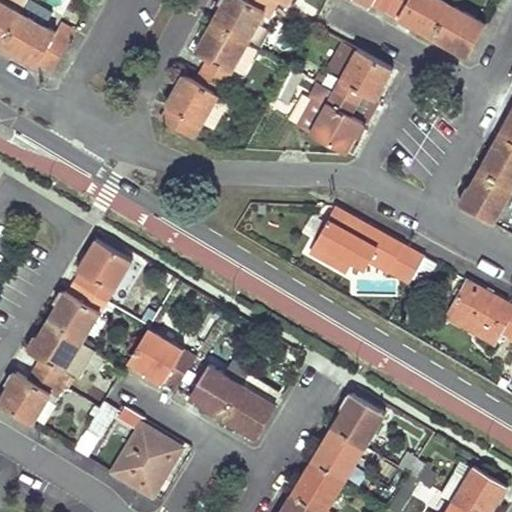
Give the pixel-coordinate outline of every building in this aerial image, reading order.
[(0,0),(0,45),(3,48),(21,15),(26,6),(27,3),(20,0),(0,0)] [(247,41),(269,0),(244,0),(243,0),(225,0),(213,23),(247,41)] [(373,0),(371,4),(385,12),(391,0),(373,0)] [(411,27),(421,32),(432,38),(451,5),(442,0),(391,0),(385,12),(398,20),(403,11),(416,18),(411,27)] [(451,5),(432,38),(446,46),(454,51),(459,42),(471,49),(485,24),(451,5)] [(21,15),(68,41),(74,31),(26,6),(21,15)] [(416,18),(403,11),(398,20),(403,22),(411,27),(416,18)] [(68,41),(21,15),(3,48),(24,59),(26,57),(32,60),(39,64),(40,62),(53,69),(68,41)] [(246,43),(247,41),(213,23),(197,53),(211,61),(204,73),(223,84),(232,69),(244,75),(258,50),(246,43)] [(459,42),(454,51),(466,57),(471,49),(459,42)] [(358,50),(345,43),(331,66),(344,73),(358,50)] [(392,69),(358,50),(344,73),(340,81),(335,92),(359,106),(365,95),(375,100),(392,69)] [(286,101),(293,87),(301,73),(290,67),(275,95),(286,101)] [(215,99),(223,84),(204,73),(198,83),(191,79),(184,75),(167,106),(168,107),(200,125),(211,131),(226,105),(215,99)] [(324,86),(335,92),(340,81),(330,76),(324,86)] [(354,116),(359,106),(335,92),(324,86),(319,83),(311,98),(314,100),(326,107),(311,133),(346,152),(360,127),(363,122),(354,116)] [(365,95),(359,106),(375,114),(380,103),(375,100),(365,95)] [(314,100),(299,127),(311,133),(326,107),(314,100)] [(359,106),(354,116),(363,122),(368,125),(375,114),(359,106)] [(193,138),(200,125),(168,107),(161,120),(193,138)] [(511,143),(511,115),(510,115),(498,136),(507,141),(511,143)] [(500,154),(507,141),(498,136),(491,149),(500,154)] [(511,188),(511,143),(507,141),(500,154),(491,149),(479,170),(511,188)] [(493,224),(511,189),(511,188),(479,170),(468,190),(477,195),(469,210),(493,224)] [(477,195),(468,190),(459,205),(469,210),(477,195)] [(335,208),(317,240),(354,261),(353,262),(366,270),(376,252),(395,263),(390,269),(411,282),(425,257),(425,256),(397,240),(336,206),(335,208)] [(98,239),(89,254),(80,270),(82,271),(76,281),(107,300),(131,259),(98,239)] [(353,262),(354,261),(317,240),(311,251),(347,271),(353,262)] [(424,285),(437,265),(426,258),(413,278),(424,285)] [(511,306),(466,280),(448,313),(483,333),(481,336),(496,345),(503,332),(511,336),(511,306)] [(83,341),(107,300),(76,281),(69,293),(66,291),(48,320),(83,341)] [(35,367),(65,386),(71,376),(65,372),(83,341),(48,320),(30,350),(41,357),(35,367)] [(149,373),(151,370),(153,366),(166,375),(163,381),(177,390),(198,355),(189,350),(150,326),(129,361),(149,373)] [(196,339),(189,350),(198,355),(205,344),(196,339)] [(208,398),(206,402),(204,405),(223,417),(244,383),(210,363),(194,389),(208,398)] [(156,377),(163,381),(166,375),(153,366),(151,370),(149,373),(156,377)] [(55,402),(65,386),(35,367),(28,379),(17,371),(0,399),(0,403),(34,423),(37,419),(49,398),(55,402)] [(244,383),(266,397),(271,387),(249,374),(244,383)] [(266,397),(244,383),(223,417),(243,430),(248,422),(261,430),(277,404),(266,397)] [(206,402),(208,398),(194,389),(190,397),(202,404),(204,405),(206,402)] [(333,426),(340,430),(366,446),(386,413),(353,392),(333,426)] [(45,424),(58,404),(55,402),(49,398),(37,419),(45,424)] [(88,429),(95,433),(101,437),(118,408),(106,401),(88,429)] [(142,415),(126,406),(120,415),(136,425),(142,415)] [(257,438),(261,430),(248,422),(243,430),(244,430),(257,438)] [(162,472),(167,464),(172,456),(165,451),(170,441),(143,424),(114,470),(154,494),(166,475),(162,472)] [(333,426),(324,441),(331,445),(340,430),(333,426)] [(312,460),(319,464),(345,480),(366,446),(340,430),(331,445),(324,441),(318,451),(312,460)] [(183,448),(170,441),(165,451),(172,456),(167,464),(162,472),(166,475),(171,468),(183,448)] [(410,473),(419,459),(420,458),(409,452),(400,467),(410,473)] [(426,464),(419,459),(410,473),(418,478),(426,464)] [(312,460),(304,473),(311,477),(319,464),(312,460)] [(292,494),(299,498),(322,511),(325,511),(345,480),(319,464),(311,477),(304,473),(292,494)] [(445,494),(454,500),(474,511),(491,511),(500,498),(496,496),(492,494),(500,480),(488,473),(475,465),(467,477),(458,472),(445,494)] [(416,480),(418,478),(410,473),(399,492),(406,497),(416,480)] [(496,496),(500,498),(508,485),(500,480),(492,494),(496,496)] [(292,494),(283,508),(290,511),(299,498),(292,494)] [(283,508),(280,511),(322,511),(299,498),(290,511),(283,508)] [(446,511),(474,511),(454,500),(446,511)]
